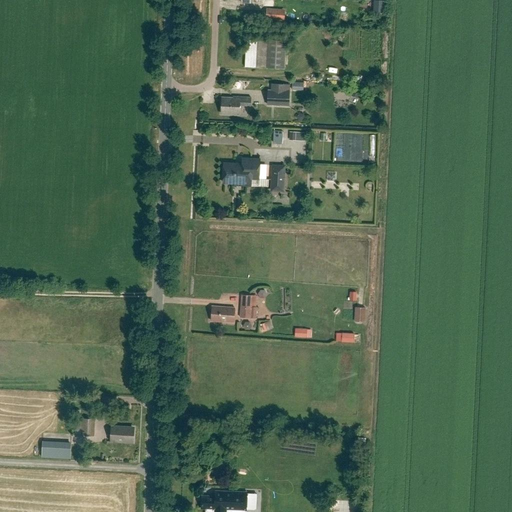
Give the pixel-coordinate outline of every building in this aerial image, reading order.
[(386,12),(386,0),(371,0),(372,12),(386,12)] [(268,10),(267,18),(283,20),(284,11),(268,10)] [(284,69),(285,41),(247,39),(246,67),(256,68),(284,69)] [(303,90),(303,81),(292,81),(292,90),(303,90)] [(285,84),(272,84),(271,90),(268,90),(268,105),(289,105),(289,91),(285,91),(285,84)] [(251,106),(251,97),(240,97),(240,99),(222,98),(222,114),(240,114),(240,106),(251,106)] [(274,130),(273,143),(283,143),(283,130),(274,130)] [(289,140),(307,140),(307,131),(289,131),(289,140)] [(259,179),(260,159),(242,158),(242,164),(224,164),(223,183),(234,183),(234,185),(251,186),(251,179),(259,179)] [(284,191),(285,166),(273,166),(272,191),(284,191)] [(255,319),(256,307),(255,307),(256,296),(241,295),(240,318),(255,319)] [(234,323),(235,308),(214,306),(214,309),(212,309),(212,321),(234,323)] [(355,322),(365,322),(366,308),(356,308),(355,322)] [(295,337),(307,337),(307,330),(296,329),(295,337)] [(354,342),(354,334),(342,333),(342,342),(354,342)] [(94,436),(95,419),(82,418),(81,435),(94,436)] [(134,443),(135,430),(133,430),(133,427),(112,426),(111,442),(134,443)] [(71,458),(71,441),(42,441),(41,457),(71,458)] [(202,496),(201,509),(206,509),(205,511),(226,511),(227,511),(230,511),(231,510),(234,510),(233,511),(244,511),(245,510),(246,510),(247,503),(251,503),(252,494),(247,494),(247,492),(215,491),(215,497),(202,496)]
